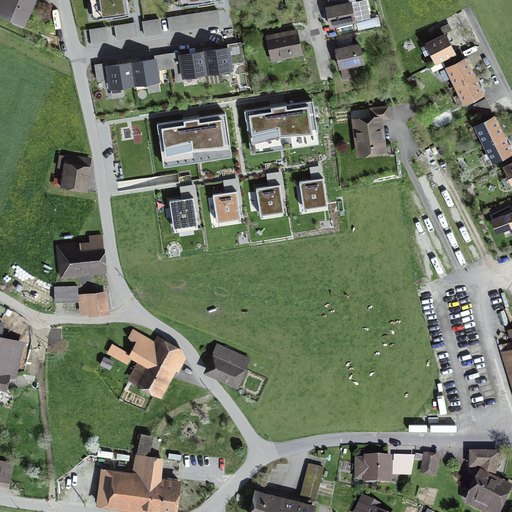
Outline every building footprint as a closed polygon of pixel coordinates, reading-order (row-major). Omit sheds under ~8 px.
[(0,0),(0,15),(23,25),(33,0),(0,0)] [(128,12),(126,0),(91,0),(93,16),(128,12)] [(348,0),(324,5),(329,27),(353,22),(348,0)] [(368,0),(356,0),(352,1),(356,19),(372,16),(368,0)] [(217,10),(168,18),(170,31),(219,23),(217,10)] [(379,15),(357,20),(359,29),(381,23),(379,15)] [(160,19),(142,21),(144,34),(162,32),(160,19)] [(136,22),(115,25),(117,38),(138,35),(136,22)] [(105,27),(89,29),(90,42),(107,40),(105,27)] [(265,36),(271,62),(302,55),(296,28),(265,36)] [(445,35),(427,43),(427,44),(421,47),(425,56),(432,53),(436,61),(454,52),(445,35)] [(358,41),(333,45),(337,69),(363,64),(358,41)] [(228,48),(203,52),(206,73),(231,69),(228,48)] [(203,52),(178,55),(182,77),(206,73),(203,52)] [(154,59),(129,62),(132,84),(158,80),(154,59)] [(447,67),(456,85),(474,76),(465,59),(447,67)] [(129,62),(105,66),(108,88),(132,84),(129,62)] [(465,103),(483,94),(474,76),(456,85),(465,103)] [(486,100),(473,106),(476,111),(489,106),(486,100)] [(317,142),(311,103),(247,113),(253,152),(317,142)] [(489,106),(476,111),(479,118),(491,112),(489,106)] [(388,107),(350,110),(355,155),(385,152),(381,118),(389,117),(388,107)] [(224,116),(159,126),(165,165),(229,155),(224,116)] [(476,126),(485,143),(503,134),(494,117),(476,126)] [(511,152),(503,134),(485,143),(493,161),(511,152)] [(63,154),(58,187),(86,191),(91,158),(63,154)] [(326,204),(322,179),(301,183),(305,208),(326,204)] [(283,211),(279,186),(258,189),(261,215),(283,211)] [(240,218),(236,192),(215,196),(218,221),(240,218)] [(193,199),(171,202),(175,228),(196,225),(193,199)] [(511,213),(506,215),(505,212),(511,209),(510,205),(491,215),(492,218),(495,217),(496,219),(492,220),(496,231),(511,225),(511,228),(511,213)] [(88,241),(77,242),(55,244),(58,278),(105,274),(103,247),(102,234),(87,235),(88,241)] [(56,302),(79,301),(78,293),(77,285),(55,286),(56,302)] [(79,301),(80,316),(108,314),(106,290),(78,293),(79,301)] [(148,364),(158,344),(131,329),(127,338),(133,341),(128,351),(111,342),(106,352),(127,364),(132,355),(148,364)] [(0,334),(0,406),(8,408),(25,340),(0,334)] [(158,344),(148,364),(144,369),(135,365),(127,379),(159,396),(183,352),(179,350),(161,340),(158,344)] [(251,360),(216,344),(209,364),(220,380),(238,388),(251,360)] [(419,420),(419,428),(457,427),(456,420),(445,420),(444,412),(426,413),(426,420),(419,420)] [(99,465),(94,504),(153,511),(176,511),(181,477),(160,474),(162,457),(133,453),(131,470),(99,465)] [(471,453),(470,467),(482,468),(478,478),(491,484),(500,454),(471,453)] [(397,483),(398,456),(361,455),(361,459),(354,459),(354,478),(360,478),(360,482),(397,483)] [(424,461),(422,472),(437,475),(439,458),(424,455),(424,461)] [(15,462),(0,459),(0,483),(11,485),(15,462)] [(323,466),(307,462),(299,494),(315,498),(323,466)] [(478,478),(465,504),(481,511),(499,511),(509,493),(491,484),(478,478)] [(253,488),(246,511),(312,511),(314,505),(253,488)] [(379,511),(377,511),(380,504),(362,495),(353,511),(379,511)]
